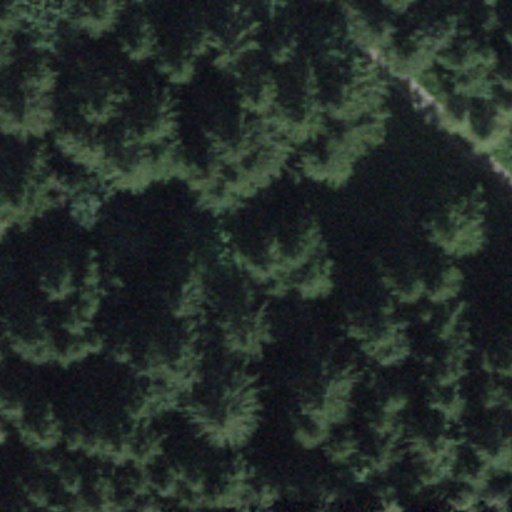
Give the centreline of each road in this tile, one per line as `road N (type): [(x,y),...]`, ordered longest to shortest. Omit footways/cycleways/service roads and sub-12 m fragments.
road 1 (track): [(511,181),(263,185),(127,161),(0,111)]
road 2 (track): [(511,199),(253,0)]
